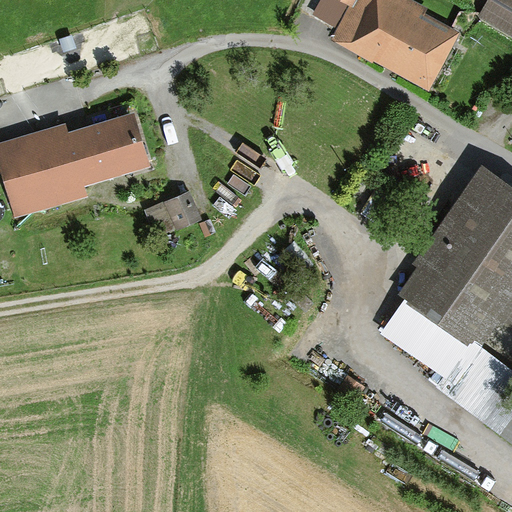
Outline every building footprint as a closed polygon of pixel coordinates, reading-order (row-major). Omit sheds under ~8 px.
[(347,0),(350,2),(331,37),(424,87),(458,25),(412,0),(347,0)] [(511,0),(475,0),(471,8),(511,31),(511,0)] [(65,119),(0,138),(0,163),(16,215),(88,193),(84,180),(152,159),(135,105),(67,126),(65,119)] [(511,187),(472,160),(383,287),(392,294),(371,324),(511,422),(511,373),(460,337),(511,265),(511,187)] [(183,189),(137,207),(146,232),(193,214),(183,189)]
